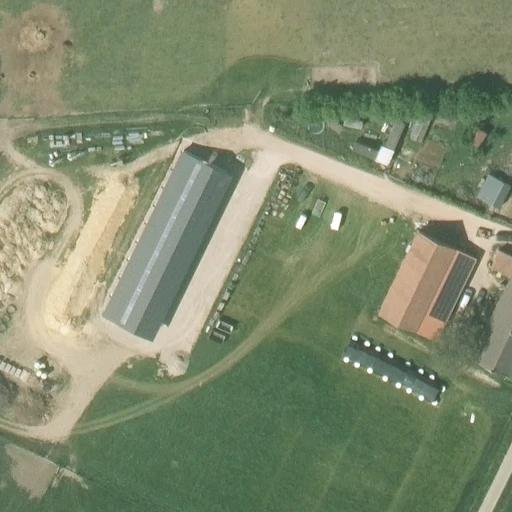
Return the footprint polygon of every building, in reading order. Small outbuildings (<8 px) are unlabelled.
[(395,118),(378,159),(390,164),(407,123),(395,118)] [(357,140),(353,148),(375,157),(379,148),(357,140)] [(184,152),(104,313),(147,335),(227,174),(184,152)] [(492,204),(503,183),(488,175),(477,196),(492,204)] [(433,341),(474,258),(392,216),(350,299),(433,341)] [(509,375),(511,367),(511,256),(498,250),(490,266),(510,276),(471,356),(509,375)] [(319,340),(309,358),(442,432),(452,413),(319,340)] [(183,352),(140,438),(288,511),(349,511),(380,450),(183,352)] [(433,374),(427,389),(456,401),(462,386),(433,374)]
